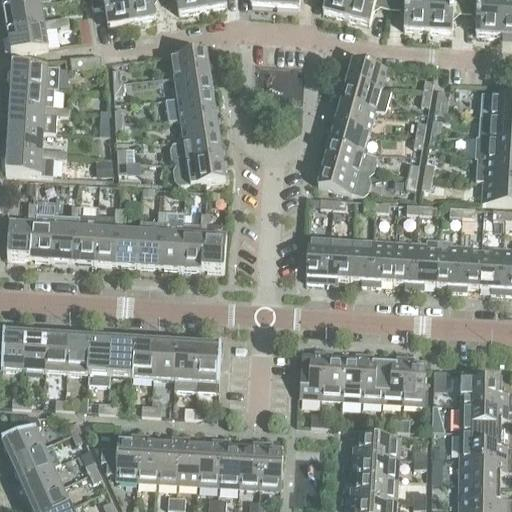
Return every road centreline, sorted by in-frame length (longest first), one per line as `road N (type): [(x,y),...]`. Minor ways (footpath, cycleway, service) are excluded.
road 1 (residential): [(268,317),(0,300)]
road 2 (residential): [(511,337),(268,317)]
road 3 (residential): [(42,61),(251,34)]
road 4 (residential): [(314,35),(440,59),(511,62)]
road 5 (residential): [(275,165),(309,150),(314,35)]
road 6 (residential): [(268,317),(275,165)]
road 7 (residential): [(251,34),(249,146),(275,165)]
